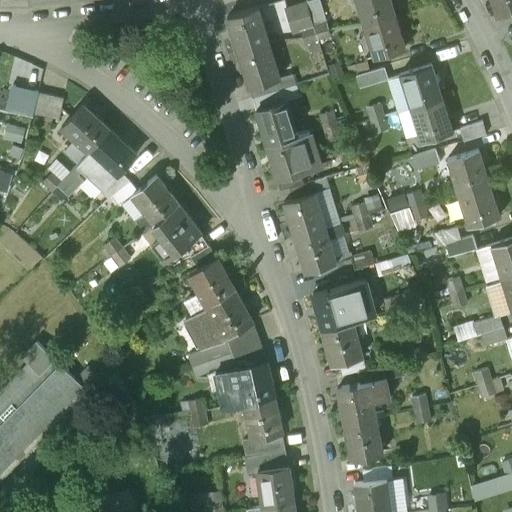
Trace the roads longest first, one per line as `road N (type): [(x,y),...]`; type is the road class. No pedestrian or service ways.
road 1 (residential): [(281,280),(252,229),(200,167),(24,25)]
road 2 (residential): [(200,0),(281,280)]
road 3 (residential): [(281,280),(330,511)]
road 4 (residential): [(24,25),(200,0)]
